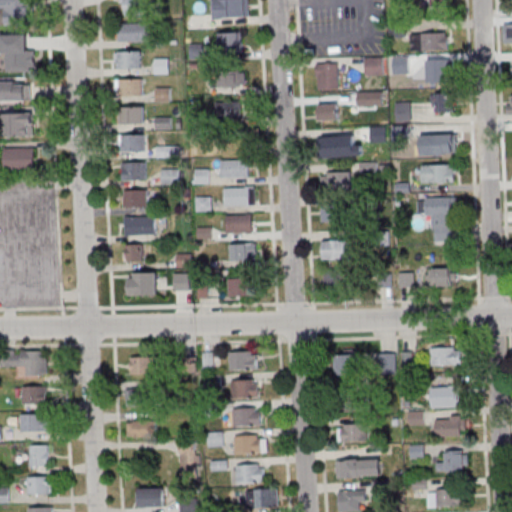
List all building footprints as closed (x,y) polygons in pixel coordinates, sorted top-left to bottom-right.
[(3,22),(32,21),(31,0),(0,0),(0,10),(3,10),(3,22)] [(122,0),(122,14),(150,14),(150,0),(122,0)] [(248,0),(213,0),(214,18),(249,18),(248,0)] [(448,10),(448,0),(430,0),(431,10),(448,10)] [(120,24),(150,23),(151,41),(120,42),(120,24)] [(220,52),(240,52),(240,32),(220,32),(220,52)] [(450,34),(413,34),(413,51),(450,51),(450,34)] [(205,58),(204,43),(188,44),(188,59),(205,58)] [(36,46),(5,46),(5,66),(36,66),(36,46)] [(118,51),(142,50),(142,68),(119,69),(118,51)] [(366,57),(366,75),(384,75),(384,57),(366,57)] [(432,59),(432,80),(452,80),(452,59),(432,59)] [(316,62),(316,90),(339,90),(339,62),(316,62)] [(245,86),(245,72),(212,72),(212,86),(245,86)] [(120,79),(143,78),(143,96),(120,96),(120,79)] [(33,81),(0,80),(0,100),(33,101),(33,81)] [(170,88),(157,88),(157,100),(170,100),(170,88)] [(383,91),(357,91),(357,105),(383,105),(383,91)] [(437,111),(457,111),(457,93),(437,93),(437,111)] [(243,101),(217,101),(217,122),(243,122),(243,101)] [(413,101),(397,101),(397,121),(413,121),(413,101)] [(339,103),(317,103),(317,121),(339,121),(339,103)] [(122,107),(145,106),(146,123),(122,124),(122,107)] [(34,112),(4,112),(4,136),(34,136),(34,112)] [(459,128),(434,128),(434,151),(459,151),(459,128)] [(123,134),(146,134),(147,151),(123,152),(123,134)] [(353,157),(353,136),(325,136),(325,157),(353,157)] [(36,170),(35,147),(5,147),(5,170),(36,170)] [(222,160),(248,159),(249,177),(223,178),(222,160)] [(123,162),(146,162),(147,179),(124,180),(123,162)] [(458,164),(423,164),(423,182),(458,182),(458,164)] [(180,168),(163,168),(163,183),(180,183),(180,168)] [(196,183),(210,183),(210,168),(196,168),(196,183)] [(354,171),(324,171),(324,189),(354,189),(354,171)] [(226,188),(256,187),(256,204),(226,205),(226,188)] [(125,190),(148,189),(149,207),(126,207),(125,190)] [(213,196),(197,196),(197,211),(213,211),(213,196)] [(456,196),(420,196),(420,214),(433,214),(433,241),(457,240),(456,196)] [(351,203),(322,203),(322,221),(351,221),(351,203)] [(227,215),(253,215),(254,232),(228,233),(227,215)] [(126,217),(157,216),(157,234),(127,235),(126,217)] [(358,259),(358,239),(324,239),(324,259),(358,259)] [(258,261),(258,243),(229,243),(229,261),(258,261)] [(126,245),(126,260),(144,260),(144,245),(126,245)] [(428,286),(453,286),(453,268),(428,268),(428,286)] [(324,285),(355,285),(355,270),(324,270),(324,285)] [(159,272),(129,272),(129,294),(159,294),(159,272)] [(176,290),(192,290),(192,272),(176,272),(176,290)] [(415,286),(415,272),(401,272),(401,286),(415,286)] [(229,278),(229,296),(257,296),(257,278),(229,278)] [(463,366),(463,347),(431,347),(431,366),(463,366)] [(49,349),(3,349),(3,366),(19,366),(19,375),(49,375),(49,349)] [(258,368),(258,350),(237,350),(237,368),(258,368)] [(409,362),(414,361),(411,352),(406,353),(409,362)] [(396,353),(385,353),(385,371),(396,371),(396,353)] [(363,374),(363,354),(336,354),(336,374),(363,374)] [(131,357),(154,356),(154,374),(132,374),(131,357)] [(259,397),(259,379),(233,379),(233,397),(259,397)] [(24,386),(47,386),(47,403),(24,404),(24,386)] [(431,387),(431,407),(461,407),(461,387),(431,387)] [(133,388),(156,388),(156,405),(133,406),(133,388)] [(346,412),(367,412),(367,390),(346,390),(346,412)] [(234,407),(234,425),(262,425),(262,407),(234,407)] [(22,414),(48,414),(49,431),(23,432),(22,414)] [(437,436),(467,436),(467,416),(437,416),(437,436)] [(134,420),(157,419),(157,437),(135,437),(134,420)] [(370,440),(370,423),(339,423),(339,440),(370,440)] [(267,453),(267,434),(236,434),(236,453),(267,453)] [(224,437),(210,437),(210,445),(224,445),(224,437)] [(201,472),(201,442),(181,442),(181,472),(201,472)] [(31,444),(31,465),(50,465),(50,444),(31,444)] [(412,456),(424,456),(424,444),(412,444),(412,456)] [(437,471),(469,471),(469,450),(447,450),(447,461),(437,461),(437,471)] [(382,458),(338,458),(338,477),(382,477),(382,458)] [(216,461),(217,469),(228,468),(227,460),(216,461)] [(265,464),(237,464),(237,482),(265,482),(265,464)] [(29,476),(51,476),(52,494),(29,494),(29,476)] [(141,489),(163,488),(164,506),(141,506),(141,489)] [(429,507),(465,507),(465,488),(429,488),(429,507)] [(0,489),(0,499),(9,500),(9,490),(0,489)] [(279,489),(247,489),(247,508),(279,508),(279,489)] [(339,489),(339,511),(359,511),(359,500),(367,500),(367,489),(339,489)] [(198,511),(198,498),(182,498),(182,511),(198,511)]
